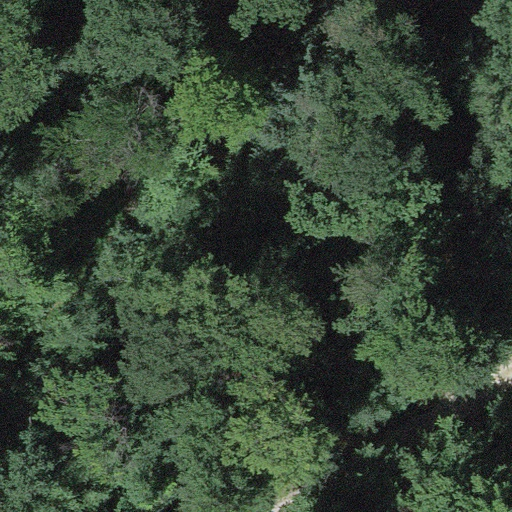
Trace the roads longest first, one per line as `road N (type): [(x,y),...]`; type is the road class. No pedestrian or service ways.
road 1 (track): [(0,363),(25,317),(203,77),(244,0)]
road 2 (track): [(270,511),(511,366)]
